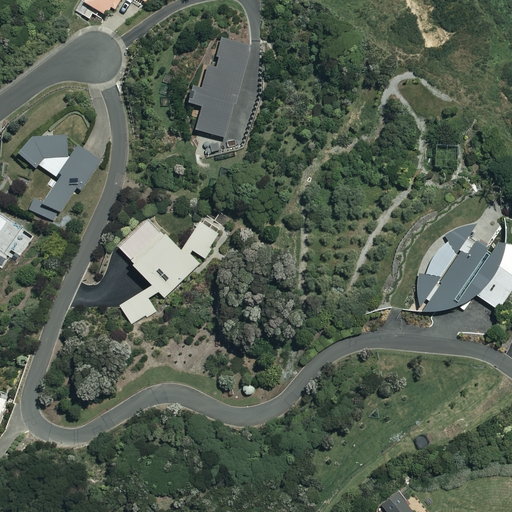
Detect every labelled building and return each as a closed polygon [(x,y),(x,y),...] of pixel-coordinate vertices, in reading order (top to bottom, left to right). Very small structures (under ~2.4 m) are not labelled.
[(83,0),(101,10),(107,0),(83,0)] [(252,48),(223,39),(217,57),(220,58),(217,69),(209,67),(202,89),(195,87),(190,103),(203,107),(196,130),(225,138),(252,48)] [(82,189),(101,160),(61,135),(32,137),(20,155),(38,167),(39,165),(60,179),(45,202),(37,197),(30,208),(54,224),(78,187),(82,189)] [(164,299),(200,262),(193,253),(203,257),(218,233),(201,221),(183,248),(152,216),(120,247),(155,284),(120,306),(132,325),(156,310),(149,298),(160,292),(164,299)] [(418,298),(420,311),(434,312),(449,310),(464,304),(477,296),(493,308),(511,283),(511,278),(499,268),(506,244),(498,243),(493,250),(469,237),(477,227),(468,225),(458,227),(452,230),(445,237),(449,240),(434,256),(426,274),(421,271),(418,298)] [(413,511),(400,493),(383,504),(388,511),(413,511)]
